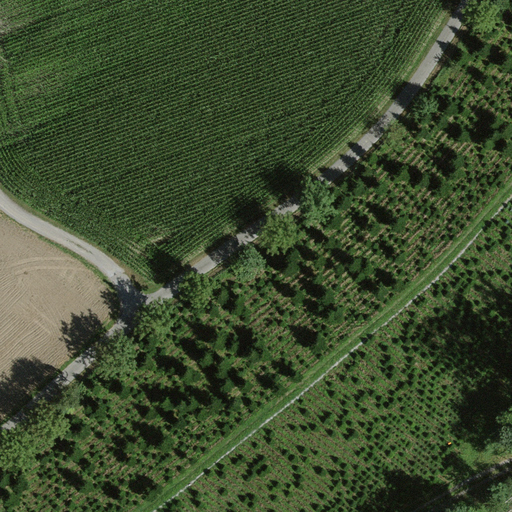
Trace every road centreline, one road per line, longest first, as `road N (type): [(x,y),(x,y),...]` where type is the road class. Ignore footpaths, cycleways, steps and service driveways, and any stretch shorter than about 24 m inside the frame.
road 1 (track): [(466,0),(414,87),(357,152),(137,308),(0,434)]
road 2 (track): [(137,308),(101,264),(0,199)]
